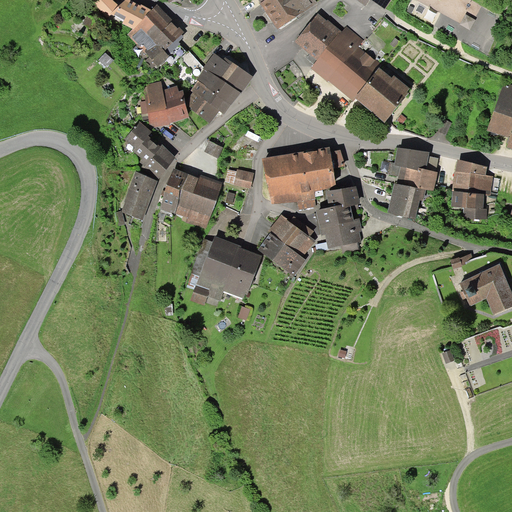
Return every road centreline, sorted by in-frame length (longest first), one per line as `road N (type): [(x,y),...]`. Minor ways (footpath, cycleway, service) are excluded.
road 1 (tertiary): [(0,392),(80,229),(89,188),(84,164),(62,143),(0,149)]
road 2 (tertiary): [(271,85),(297,118),(347,140),(415,142),(511,164)]
road 3 (residential): [(271,85),(202,134),(166,172),(135,270)]
road 4 (track): [(511,254),(376,217),(365,208),(347,140)]
road 5 (track): [(23,343),(44,354),(58,375),(101,511)]
